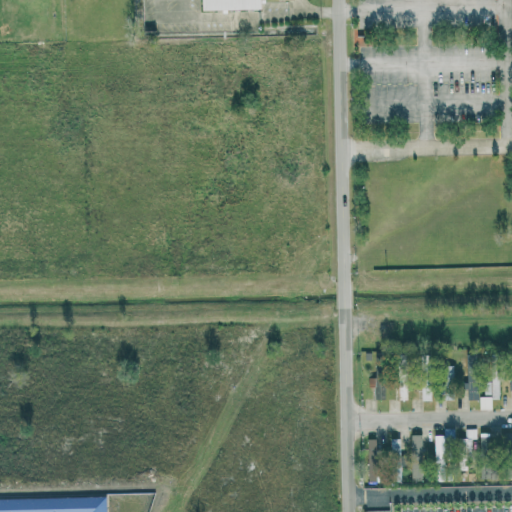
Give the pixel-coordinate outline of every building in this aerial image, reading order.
[(194,0),(194,9),(257,8),(257,0),(194,0)] [(451,364),(438,365),(439,396),(453,396),(451,364)] [(497,378),(482,378),(482,397),(478,397),(477,409),(490,409),(490,398),(496,398),(497,378)] [(419,400),(429,399),(429,379),(418,380),(419,400)] [(395,399),(406,399),(406,380),(396,380),(395,399)] [(475,380),(462,380),(463,399),(475,399),(475,380)] [(455,437),(456,470),(468,469),(468,449),(489,449),(489,432),(475,432),(475,428),(463,428),(463,437),(455,437)] [(498,452),(508,454),(511,433),(502,431),(498,452)] [(409,480),(421,479),(420,433),(408,434),(409,480)] [(388,481),(399,481),(398,437),(387,438),(388,481)] [(0,498),(0,511),(103,511),(103,496),(0,498)]
